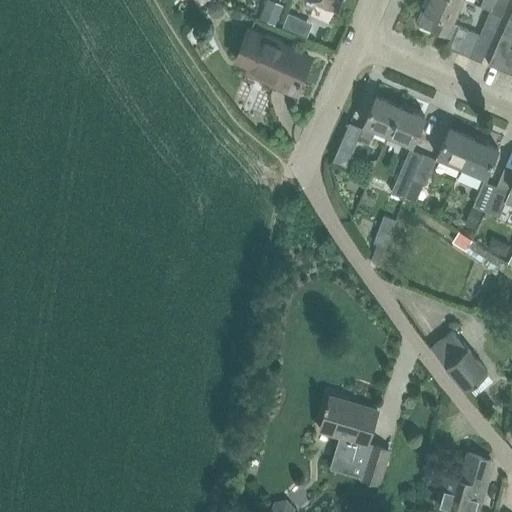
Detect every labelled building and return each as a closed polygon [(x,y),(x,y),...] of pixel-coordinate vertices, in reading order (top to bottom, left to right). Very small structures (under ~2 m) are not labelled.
[(270,0),(266,0),(263,8),(259,18),(276,24),(280,15),(284,5),(270,0)] [(454,18),(461,0),(428,0),(418,24),(446,36),(454,18)] [(496,0),(491,10),(502,15),(507,0),(496,0)] [(219,3),(213,3),(209,7),(209,13),(214,17),(220,17),(224,13),(223,7),(219,3)] [(481,61),(489,43),(502,15),(491,10),(484,25),(480,34),(470,57),(481,61)] [(289,14),(283,27),(294,31),(300,18),(289,14)] [(459,52),(469,29),(458,25),(448,47),(459,52)] [(246,71),(274,83),(295,93),(301,79),(298,78),(308,55),(249,29),(236,59),(249,65),(246,71)] [(480,34),(469,29),(459,52),(470,57),(480,34)] [(489,65),(500,69),(509,47),(511,40),(511,37),(502,34),(489,65)] [(511,67),(511,48),(509,47),(500,69),(509,74),(511,67)] [(388,134),(401,105),(376,95),(362,127),(349,122),(333,160),(347,165),(358,138),(368,143),(375,128),(388,134)] [(425,116),(401,105),(388,134),(412,145),(425,116)] [(461,167),(474,137),(450,127),(437,156),(461,167)] [(498,148),(474,137),(461,167),(486,178),(498,148)] [(410,148),(399,173),(391,191),(405,197),(413,178),(413,177),(423,154),(410,148)] [(436,159),(423,154),(413,177),(413,178),(426,184),(437,160),(436,159)] [(370,163),(365,176),(369,178),(370,177),(374,166),(375,165),(370,163)] [(374,166),(370,177),(373,179),(378,167),(374,166)] [(511,170),(504,168),(496,186),(486,210),(499,216),(511,188),(511,170)] [(473,205),(486,210),(496,186),(484,181),(473,205)] [(475,229),(483,211),(473,206),(464,224),(475,229)] [(386,247),(389,238),(377,233),(373,243),(386,247)] [(502,261),(461,233),(454,243),(465,251),(495,271),(502,261)] [(466,390),(481,377),(488,372),(454,329),(431,347),(466,390)] [(367,442),(371,429),(377,410),(331,395),(321,427),(367,442)] [(392,449),(373,444),(364,478),(383,483),(392,449)] [(482,511),(475,510),(492,460),(468,452),(461,479),(446,474),(441,494),(437,504),(460,511),(482,511)] [(293,511),(295,508),(287,499),(274,501),(270,511),(293,511)]
